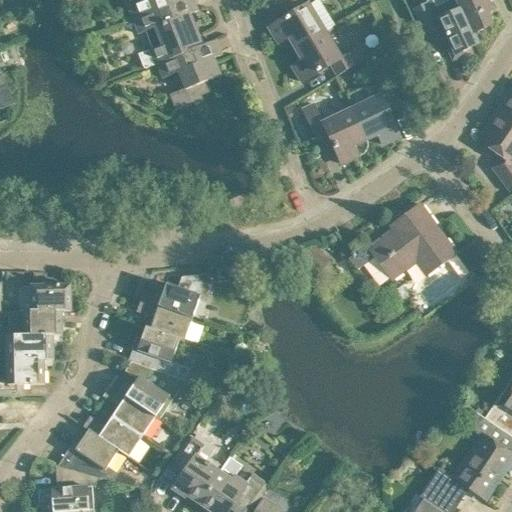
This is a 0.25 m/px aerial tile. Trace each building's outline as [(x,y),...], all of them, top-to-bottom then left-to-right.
[(128,8),(133,21),(184,0),(138,0),(137,3),(138,4),(128,8)] [(192,0),(184,0),(133,21),(139,35),(147,31),(154,49),(138,55),(144,70),(157,64),(202,47),(202,46),(199,47),(195,38),(198,37),(189,15),(197,11),(192,0)] [(455,0),(456,1),(472,34),(491,26),(485,14),(492,11),(488,3),(486,0),(455,0)] [(427,3),(413,10),(417,20),(429,46),(446,38),(451,49),(447,51),(452,62),(463,57),(461,52),(477,45),(472,34),(456,1),(432,13),(427,3)] [(288,38),(295,50),(324,32),(308,6),(307,5),(269,28),(278,44),(288,38)] [(324,32),(295,50),(302,62),(293,68),(302,83),(331,65),(337,77),(365,60),(357,48),(340,58),(324,32)] [(95,38),(87,41),(92,52),(99,49),(95,38)] [(215,41),(202,46),(202,47),(157,64),(162,79),(178,73),(185,89),(171,94),(177,109),(202,99),(200,95),(210,91),(206,82),(220,77),(215,63),(223,60),(215,41)] [(374,94),(349,106),(365,141),(378,135),(383,145),(398,138),(384,107),(396,101),(394,99),(382,73),(368,80),(374,94)] [(2,74),(0,75),(0,108),(1,109),(15,103),(2,74)] [(511,97),(501,113),(502,113),(501,114),(511,121),(511,97)] [(316,104),(302,111),(315,140),(327,134),(341,165),(361,155),(362,154),(364,153),(365,152),(366,150),(367,148),(367,146),(367,144),(366,142),(365,141),(349,106),(323,119),(316,104)] [(502,113),(501,113),(498,111),(477,141),(500,157),(492,169),(509,191),(511,188),(511,121),(501,114),(502,113)] [(426,277),(456,254),(419,205),(398,220),(402,225),(373,247),(370,243),(354,255),(353,253),(350,254),(352,257),(348,259),(357,271),(374,258),(391,281),(416,263),(426,277)] [(471,245),(456,256),(468,272),(483,261),(471,245)] [(216,268),(218,280),(244,277),(243,265),(216,268)] [(198,300),(206,303),(212,284),(205,275),(181,277),(177,289),(166,285),(161,296),(144,290),(140,301),(192,320),(198,300)] [(302,278),(301,286),(319,288),(320,280),(302,278)] [(30,286),(30,312),(31,312),(70,311),(70,286),(30,286)] [(153,319),(150,330),(179,341),(183,343),(192,320),(140,301),(136,313),(153,319)] [(23,312),(24,336),(62,336),(61,319),(70,318),(70,312),(70,311),(31,312),(30,312),(23,312)] [(185,344),(183,343),(179,341),(150,330),(145,328),(141,340),(135,338),(131,349),(132,350),(128,361),(176,378),(185,382),(189,369),(177,365),(185,344)] [(6,361),(53,360),(52,343),(61,342),(61,336),(62,336),(24,336),(6,336),(6,361)] [(53,360),(6,361),(7,377),(0,377),(0,397),(22,397),(22,386),(44,385),(43,367),(52,367),(52,360),(53,360)] [(116,377),(109,387),(155,418),(159,421),(172,401),(185,382),(176,378),(128,361),(128,362),(131,363),(125,372),(137,380),(131,388),(116,377)] [(492,408),(484,420),(511,439),(511,437),(510,436),(511,432),(511,378),(511,380),(511,386),(511,395),(505,406),(492,408)] [(118,408),(111,418),(142,438),(155,418),(109,387),(103,397),(118,408)] [(467,468),(457,482),(484,501),(500,478),(496,475),(502,467),(506,470),(508,471),(511,465),(511,456),(509,454),(511,449),(511,439),(484,420),(481,418),(478,416),(469,429),(482,437),(463,465),(467,468)] [(82,428),(88,431),(118,451),(128,458),(142,438),(111,418),(105,428),(89,417),(82,428)] [(70,448),(58,466),(58,467),(100,478),(99,478),(112,482),(134,487),(135,481),(117,474),(107,467),(118,451),(88,431),(81,441),(76,437),(69,447),(70,448)] [(190,436),(166,469),(180,478),(172,490),(184,498),(186,495),(198,504),(222,468),(210,459),(216,450),(197,436),(195,440),(190,436)] [(222,468),(198,504),(210,511),(227,511),(230,509),(233,511),(249,511),(269,485),(252,474),(245,485),(234,478),(242,467),(229,458),(222,468)] [(42,511),(80,511),(88,511),(87,488),(91,488),(99,478),(100,478),(58,467),(58,466),(55,466),(57,489),(37,491),(38,503),(42,503),(42,511)] [(424,502),(417,511),(446,511),(452,504),(456,507),(468,491),(438,470),(427,487),(437,494),(429,505),(424,502)] [(140,495),(141,508),(151,508),(153,498),(149,497),(150,491),(139,488),(137,494),(140,495)] [(283,511),(276,507),(263,499),(254,511),(283,511)]
